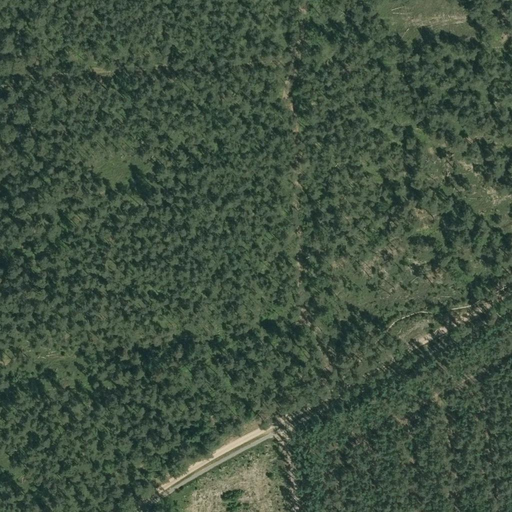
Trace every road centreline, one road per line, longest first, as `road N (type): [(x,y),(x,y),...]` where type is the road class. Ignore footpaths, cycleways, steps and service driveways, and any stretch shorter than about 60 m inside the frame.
road 1 (track): [(279,420),(511,291)]
road 2 (track): [(128,511),(279,420)]
